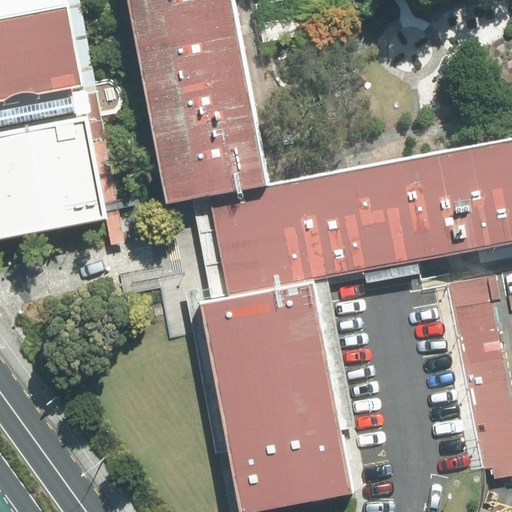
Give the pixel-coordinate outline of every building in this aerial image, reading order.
[(0,0),(0,101),(71,88),(80,87),(64,0),(0,0)] [(116,0),(158,208),(182,202),(257,187),(219,0),(116,0)] [(71,88),(0,101),(0,246),(99,226),(71,88)] [(184,302),(224,511),(294,511),(355,500),(314,286),(511,248),(511,138),(290,181),(257,187),(182,202),(191,248),(201,299),(184,302)] [(491,272),(443,282),(483,473),(495,471),(497,483),(511,479),(511,410),(489,302),(497,300),(491,272)]
